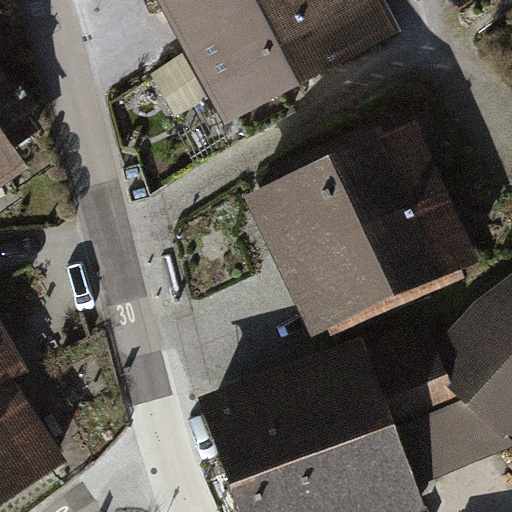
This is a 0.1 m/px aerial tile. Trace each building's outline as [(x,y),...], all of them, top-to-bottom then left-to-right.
[(257,0),(157,0),(226,128),(304,87),(257,0)] [(384,0),(257,0),(304,87),(403,34),(384,0)] [(0,199),(32,177),(17,156),(48,134),(37,119),(44,114),(31,95),(28,98),(24,93),(21,96),(0,66),(0,199)] [(404,117),(268,179),(276,197),(260,205),(321,338),(488,261),(429,134),(414,140),(404,117)] [(358,333),(194,392),(236,511),(406,511),(424,507),(415,485),(511,443),(511,267),(474,298),(434,339),(425,316),(362,342),(358,333)] [(0,511),(1,511),(61,476),(12,386),(26,377),(0,330),(0,511)]
